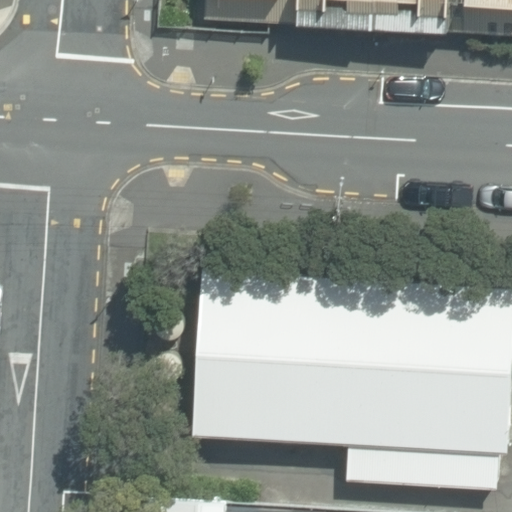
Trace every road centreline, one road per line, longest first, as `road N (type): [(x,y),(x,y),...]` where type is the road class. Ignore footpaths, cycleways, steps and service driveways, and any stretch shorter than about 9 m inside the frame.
road 1 (tertiary): [(58,115),(511,139)]
road 2 (residential): [(33,511),(58,115)]
